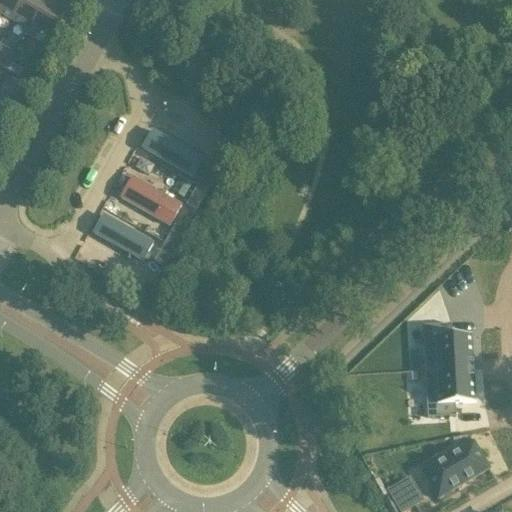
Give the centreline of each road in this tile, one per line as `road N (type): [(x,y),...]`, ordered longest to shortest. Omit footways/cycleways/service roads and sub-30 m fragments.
road 1 (residential): [(0,227),(43,250),(67,243),(126,149),(147,89),(100,41)]
road 2 (tertiary): [(253,404),(481,187)]
road 3 (residential): [(0,212),(100,41)]
road 4 (tertiary): [(161,409),(0,307)]
